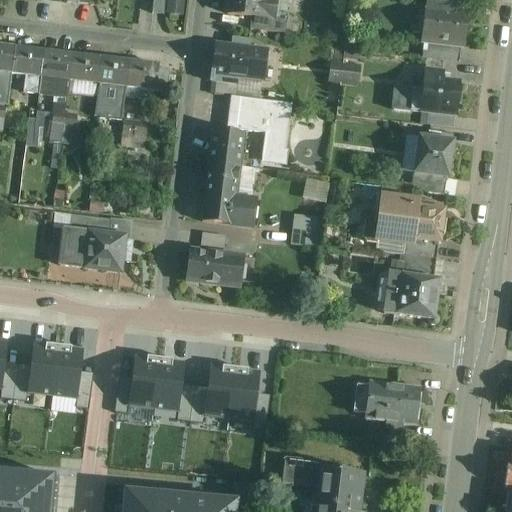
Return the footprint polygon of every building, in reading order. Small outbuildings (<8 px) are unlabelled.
[(165,0),(153,0),(152,15),(164,17),(165,0)] [(184,0),(167,0),(166,15),(182,17),(184,0)] [(226,0),(226,2),(229,2),(227,16),(251,19),(271,21),(272,20),(273,5),(268,5),(268,0),(226,0)] [(467,16),(445,13),(446,7),(427,5),(426,11),(422,44),(463,49),(467,16)] [(271,21),(251,19),(250,31),(285,35),(286,22),(272,20),(271,21)] [(266,53),(248,50),(249,43),(232,41),(231,48),(215,46),(211,84),(215,84),(235,87),(236,87),(237,80),(262,83),(266,53)] [(15,50),(0,47),(0,74),(12,75),(15,50)] [(44,53),(15,50),(12,75),(41,79),(44,53)] [(72,57),(44,53),(41,79),(69,82),(72,57)] [(101,60),(72,57),(69,82),(97,86),(101,60)] [(129,63),(101,60),(97,86),(126,89),(129,63)] [(158,67),(129,63),(126,89),(155,93),(158,70),(158,67)] [(344,67),(331,65),(329,83),(342,85),(344,67)] [(357,68),(344,67),(342,85),(355,86),(357,68)] [(169,72),(158,70),(155,93),(167,94),(169,72)] [(459,85),(441,83),(442,74),(424,72),(422,92),(412,91),(410,113),(431,116),(455,119),(456,119),(459,85)] [(12,75),(0,74),(0,102),(8,103),(12,75)] [(236,99),(250,101),(259,102),(262,83),(237,80),(236,87),(235,87),(234,99),(236,99)] [(214,96),(234,99),(235,87),(215,84),(214,96)] [(412,91),(395,89),(393,111),(410,113),(412,91)] [(234,111),(290,118),(291,106),(249,101),(250,101),(236,99),(234,111)] [(28,111),(24,146),(41,148),(45,113),(28,111)] [(290,118),(234,111),(231,131),(265,135),(262,159),(284,161),(290,118)] [(65,116),(53,114),(51,126),(62,128),(63,128),(65,116)] [(77,117),(65,116),(63,128),(75,129),(77,117)] [(455,119),(431,116),(429,128),(453,131),(455,119)] [(122,135),(134,136),(134,137),(135,124),(123,123),(122,135)] [(134,137),(134,136),(132,147),(144,149),(147,126),(135,124),(134,137)] [(62,128),(52,127),(51,136),(61,138),(62,128)] [(134,136),(122,135),(121,146),(132,147),(134,136)] [(242,138),(213,135),(209,166),(239,169),(242,138)] [(440,137),(429,135),(428,141),(420,140),(414,176),(446,180),(447,181),(453,145),(439,143),(440,137)] [(260,163),(255,162),(256,160),(251,159),(250,170),(259,171),(260,163)] [(239,169),(209,166),(205,197),(235,201),(235,200),(239,169)] [(446,180),(414,176),(412,193),(444,197),(446,180)] [(307,181),(303,200),(315,202),(318,183),(307,181)] [(235,201),(205,197),(202,224),(250,230),(253,202),(235,200),(235,201)] [(443,213),(413,209),(413,204),(381,200),(375,242),(402,245),(405,246),(405,241),(438,245),(439,245),(440,237),(444,237),(446,222),(442,221),(443,213)] [(323,221),(290,213),(286,245),(320,250),(323,221)] [(110,222),(71,217),(69,232),(88,235),(88,234),(108,236),(110,222)] [(64,232),(60,267),(84,270),(88,235),(69,232),(64,232)] [(108,236),(88,234),(88,235),(84,270),(84,271),(120,275),(122,263),(129,264),(131,245),(124,244),(125,239),(108,236)] [(225,238),(202,235),(200,248),(223,251),(225,238)] [(438,245),(405,241),(405,246),(402,245),(401,257),(436,262),(438,245)] [(243,260),(190,253),(187,284),(239,290),(243,260)] [(436,262),(401,257),(400,266),(391,265),(389,275),(402,277),(402,278),(433,282),(436,262)] [(433,282),(402,278),(402,277),(389,275),(383,315),(433,322),(439,283),(433,282)] [(82,353),(32,347),(26,396),(76,402),(82,353)] [(183,365),(133,359),(127,408),(177,414),(183,365)] [(259,375),(209,369),(203,418),(253,424),(259,375)] [(420,391),(368,384),(364,421),(385,424),(384,430),(401,433),(402,426),(415,428),(420,391)] [(324,465),(285,460),(282,486),(320,491),(322,472),(323,472),(324,465)] [(336,472),(327,471),(327,473),(323,472),(322,472),(320,491),(317,511),(358,511),(362,477),(336,474),(336,472)] [(0,472),(0,511),(49,511),(53,478),(0,472)] [(235,511),(236,504),(123,493),(120,511),(235,511)] [(511,511),(511,497),(506,497),(504,510),(501,510),(500,511),(511,511)]
